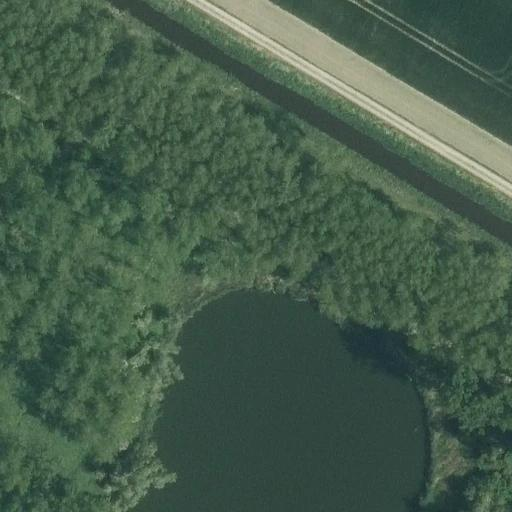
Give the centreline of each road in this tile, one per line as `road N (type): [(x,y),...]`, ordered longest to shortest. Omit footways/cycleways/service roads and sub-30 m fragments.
road 1 (unclassified): [(511,391),(0,81)]
road 2 (unclassified): [(192,0),(511,193)]
